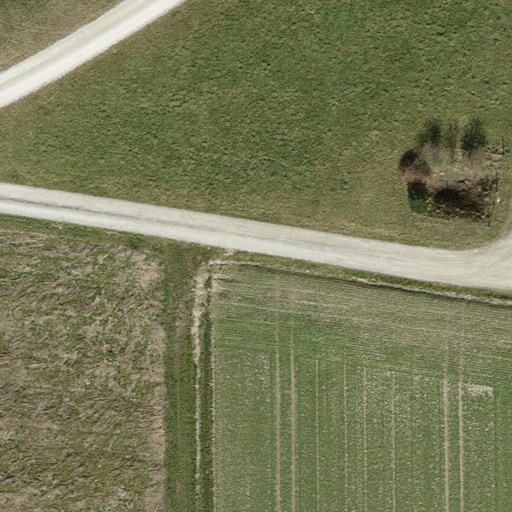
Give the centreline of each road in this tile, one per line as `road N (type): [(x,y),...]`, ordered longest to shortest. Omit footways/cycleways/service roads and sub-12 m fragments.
road 1 (track): [(511,272),(0,201)]
road 2 (track): [(0,90),(163,0)]
